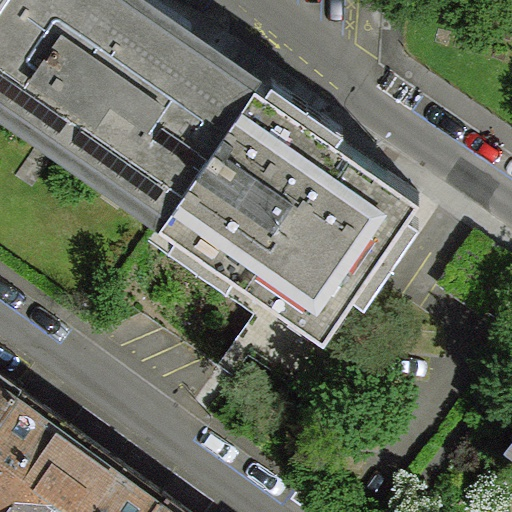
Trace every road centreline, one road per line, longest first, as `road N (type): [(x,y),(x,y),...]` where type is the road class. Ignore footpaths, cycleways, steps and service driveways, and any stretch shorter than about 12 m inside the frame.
road 1 (residential): [(0,304),(280,511)]
road 2 (residential): [(511,199),(435,147),(257,0)]
